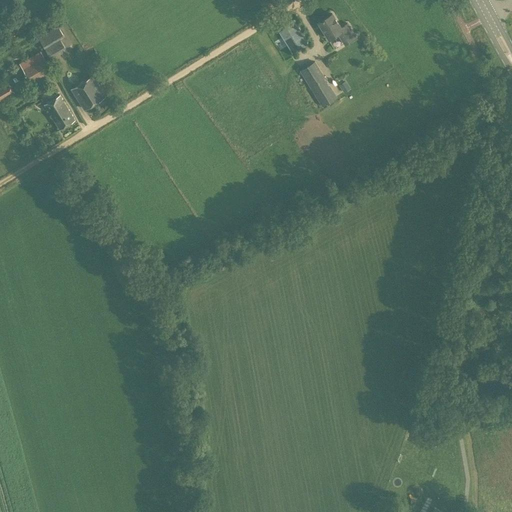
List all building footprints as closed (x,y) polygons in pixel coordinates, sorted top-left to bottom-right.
[(331,14),(318,22),(328,38),(337,33),(344,44),(355,37),(347,24),(340,28),(331,14)] [(306,43),(294,23),(279,32),(292,52),(306,43)] [(60,39),(64,36),(58,26),(38,38),(44,48),(60,39)] [(65,49),(60,39),(44,48),(50,58),(65,49)] [(41,77),(52,72),(44,56),(21,68),(31,85),(42,79),(41,77)] [(322,108),(337,99),(315,63),(301,73),(322,108)] [(83,109),(104,96),(91,76),(71,89),(83,109)] [(0,99),(13,92),(8,84),(0,88),(0,99)] [(58,130),(74,120),(56,92),(40,101),(58,130)]
